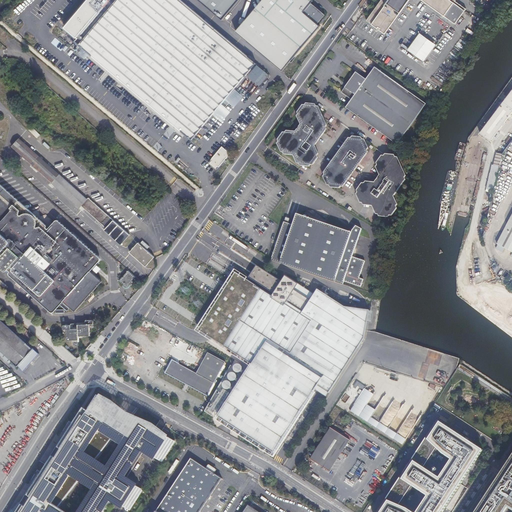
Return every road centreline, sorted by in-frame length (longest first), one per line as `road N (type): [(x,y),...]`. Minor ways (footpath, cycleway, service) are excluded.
road 1 (unclassified): [(357,0),(91,370)]
road 2 (unclassified): [(91,370),(337,511)]
road 3 (unknown): [(449,461),(417,504),(401,498),(439,436),(455,437),(455,453)]
road 4 (residential): [(91,370),(0,508)]
